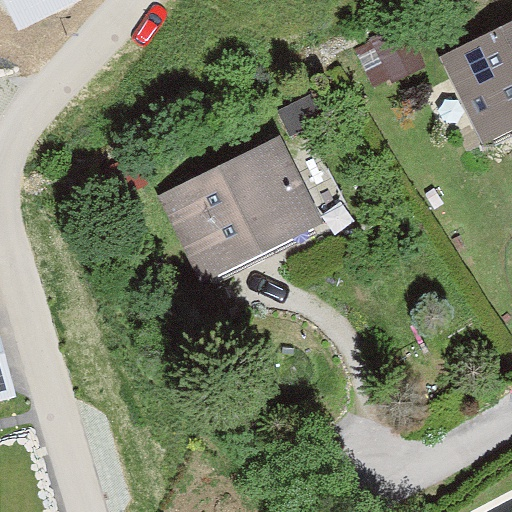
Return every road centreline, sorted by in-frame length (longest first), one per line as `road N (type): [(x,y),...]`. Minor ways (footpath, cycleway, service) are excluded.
road 1 (residential): [(0,218),(87,511)]
road 2 (residential): [(133,0),(26,121),(0,182)]
